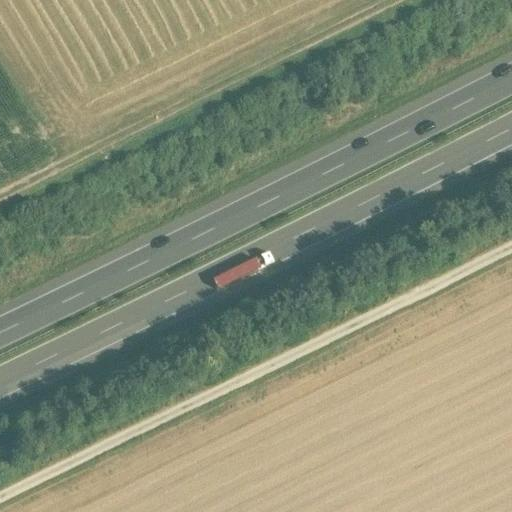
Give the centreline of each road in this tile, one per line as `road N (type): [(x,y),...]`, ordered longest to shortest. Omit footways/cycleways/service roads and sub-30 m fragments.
road 1 (motorway): [(0,375),(511,120)]
road 2 (motorway): [(511,71),(0,322)]
road 3 (track): [(511,249),(0,499)]
road 4 (track): [(396,0),(0,193)]
